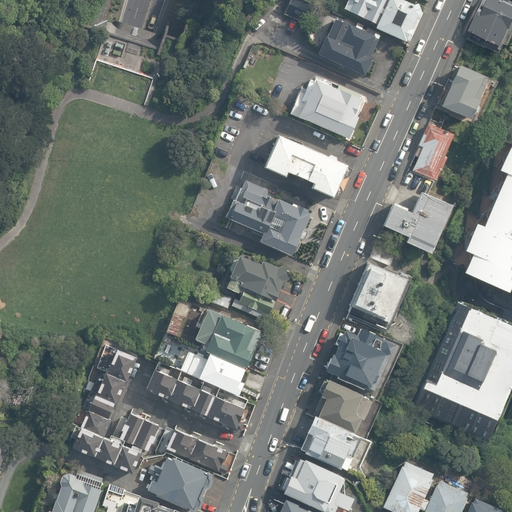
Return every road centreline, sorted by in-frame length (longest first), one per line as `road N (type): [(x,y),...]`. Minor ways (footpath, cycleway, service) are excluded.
road 1 (secondary): [(242,511),(453,0)]
road 2 (motorway): [(142,13),(80,241),(66,511)]
